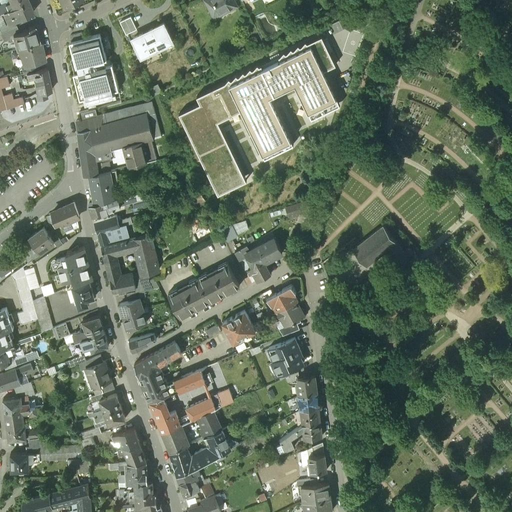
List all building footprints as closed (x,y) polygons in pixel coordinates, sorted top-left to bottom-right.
[(28,0),(8,9),(3,11),(8,22),(8,23),(14,20),(34,11),(28,0)] [(28,0),(9,0),(10,1),(6,3),(6,4),(8,9),(28,0)] [(233,0),(204,0),(212,16),(235,4),(233,0)] [(0,6),(0,12),(3,11),(8,9),(6,4),(0,6)] [(137,28),(131,16),(120,21),(126,34),(137,28)] [(8,22),(0,26),(0,31),(1,33),(17,26),(14,20),(8,23),(8,22)] [(172,41),(164,23),(163,23),(133,38),(142,55),(151,51),(148,44),(154,42),(157,48),(172,41)] [(17,26),(1,33),(4,40),(13,37),(12,34),(19,32),(17,26)] [(19,32),(12,34),(13,37),(17,49),(39,42),(34,26),(28,28),(29,29),(19,32)] [(82,32),(70,35),(71,41),(83,38),(82,32)] [(107,59),(101,34),(83,38),(71,41),(69,41),(76,67),(78,66),(80,71),(73,73),(80,99),(84,98),(85,104),(117,96),(115,90),(119,89),(112,63),(111,63),(110,58),(107,59)] [(179,112),(218,193),(231,187),(230,183),(245,176),(218,120),(242,109),(263,153),(279,146),(280,150),(294,143),(270,95),(295,83),(312,117),(340,104),(324,69),(336,64),(327,44),(328,43),(326,39),(327,38),(324,39),(322,35),(308,42),(306,40),(302,44),(300,45),(298,43),(294,48),(293,49),(291,47),(287,51),(286,52),(284,50),(280,55),(260,65),(258,63),(254,67),(252,68),(250,66),(246,71),(245,71),(243,70),(239,74),(238,75),(236,73),(232,78),(231,78),(229,77),(225,81),(197,95),(200,102),(179,112)] [(39,42),(17,49),(19,57),(21,57),(23,65),(24,65),(36,62),(43,59),(41,52),(42,49),(41,44),(39,42)] [(36,62),(24,65),(23,65),(22,65),(24,74),(25,73),(38,70),(36,62)] [(38,70),(25,73),(27,78),(32,77),(36,93),(51,90),(46,68),(38,70)] [(0,86),(9,84),(6,75),(0,76),(0,86)] [(11,92),(2,95),(6,108),(23,103),(22,96),(13,98),(11,92)] [(161,135),(153,106),(152,107),(150,101),(76,121),(78,131),(147,113),(154,137),(161,135)] [(147,113),(78,131),(79,138),(84,175),(88,174),(98,172),(97,166),(95,153),(150,139),(154,138),(154,137),(147,113)] [(150,139),(95,153),(97,166),(102,164),(101,162),(114,159),(113,155),(126,152),(129,165),(152,161),(149,147),(152,146),(150,139)] [(116,169),(98,172),(88,174),(94,203),(117,198),(114,186),(119,186),(116,169)] [(130,194),(118,197),(120,203),(131,200),(130,194)] [(94,203),(89,204),(93,216),(103,212),(103,211),(121,205),(120,203),(118,197),(117,198),(94,203)] [(74,202),(52,212),(56,223),(61,221),(65,231),(73,228),(72,227),(78,224),(77,217),(79,216),(74,202)] [(303,202),(285,207),(288,218),(307,212),(303,202)] [(117,215),(95,222),(98,232),(105,230),(105,227),(111,225),(112,228),(120,225),(118,220),(117,215)] [(393,246),(373,219),(345,242),(351,249),(358,259),(376,245),(388,260),(398,252),(397,251),(393,246)] [(237,236),(231,224),(221,227),(227,241),(237,236)] [(120,225),(112,228),(111,225),(105,227),(105,230),(98,232),(101,243),(109,241),(108,236),(120,233),(121,231),(120,225)] [(43,227),(29,237),(30,238),(37,249),(45,244),(46,246),(52,242),(53,241),(51,238),(43,227)] [(55,234),(51,238),(53,241),(54,241),(52,242),(57,248),(63,244),(55,234)] [(149,234),(102,246),(106,261),(108,268),(118,266),(113,253),(136,248),(143,274),(148,273),(158,271),(149,234)] [(249,250),(246,251),(247,254),(253,265),(264,260),(265,261),(282,252),(274,237),(249,250)] [(30,240),(24,244),(24,243),(23,243),(34,258),(40,253),(37,249),(30,238),(29,239),(30,240)] [(403,246),(399,241),(393,246),(397,251),(403,246)] [(246,244),(235,250),(239,258),(247,254),(246,251),(249,250),(246,244)] [(66,280),(68,287),(90,279),(85,261),(88,260),(84,247),(67,251),(68,256),(56,259),(62,282),(66,280)] [(3,258),(0,259),(0,272),(3,271),(3,272),(9,267),(3,258)] [(253,265),(248,268),(250,273),(253,272),(258,280),(271,272),(265,261),(264,260),(253,265)] [(229,264),(199,279),(210,300),(240,285),(229,264)] [(23,266),(11,274),(15,279),(24,311),(18,312),(21,324),(38,319),(33,301),(23,266)] [(133,275),(120,277),(120,274),(118,266),(108,268),(113,291),(135,285),(133,276),(133,275)] [(148,273),(143,274),(133,276),(135,285),(137,292),(144,290),(159,287),(155,278),(149,279),(148,273)] [(288,278),(282,282),(285,288),(291,284),(288,278)] [(90,279),(68,287),(71,299),(76,298),(79,307),(89,304),(87,299),(94,297),(90,279)] [(199,279),(170,294),(182,316),(210,300),(199,279)] [(296,293),(291,284),(273,294),(267,297),(271,306),(272,306),(274,306),(277,311),(297,301),(298,300),(295,295),(295,293),(296,293)] [(270,288),(264,292),(267,297),(273,294),(270,288)] [(137,292),(127,294),(128,300),(141,297),(146,296),(144,290),(137,292)] [(53,326),(45,296),(33,301),(38,319),(42,331),(53,326)] [(141,297),(121,303),(124,314),(144,308),(141,297)] [(297,301),(277,311),(281,318),(276,321),(279,327),(287,323),(288,326),(298,322),(301,321),(300,318),(302,316),(300,311),(301,309),(297,301)] [(6,307),(0,309),(0,349),(13,344),(8,330),(14,328),(6,307)] [(144,308),(124,314),(127,326),(147,320),(144,308)] [(256,330),(245,310),(235,315),(236,316),(233,318),(232,316),(223,322),(234,342),(238,340),(239,343),(253,335),(252,332),(256,330)] [(99,315),(82,320),(85,330),(81,329),(72,332),(74,339),(103,330),(99,315)] [(66,321),(54,326),(58,337),(70,333),(66,321)] [(298,322),(288,326),(287,323),(279,327),(279,328),(283,335),(300,328),(298,322)] [(157,324),(150,326),(152,332),(154,331),(155,331),(161,329),(159,323),(157,324)] [(217,325),(207,330),(210,337),(221,331),(217,325)] [(487,351),(505,337),(499,329),(480,342),(487,351)] [(103,330),(74,339),(77,348),(83,346),(85,352),(108,345),(103,330)] [(152,332),(130,339),(133,350),(138,348),(139,349),(144,347),(143,345),(156,338),(155,331),(154,331),(152,332)] [(278,373),(289,368),(304,362),(299,352),(301,351),(295,336),(269,347),(274,359),(272,360),(278,373)] [(175,340),(154,352),(161,363),(169,359),(182,352),(175,340)] [(0,349),(0,364),(12,360),(9,352),(16,349),(14,343),(13,344),(0,349)] [(154,352),(134,363),(139,376),(153,368),(161,363),(154,352)] [(182,352),(169,359),(178,377),(193,371),(182,352)] [(30,353),(13,359),(15,366),(26,362),(33,359),(30,353)] [(83,353),(72,357),(73,358),(64,362),(66,367),(78,363),(86,360),(83,353)] [(86,360),(78,363),(80,369),(85,368),(84,367),(102,361),(100,354),(86,360)] [(236,354),(217,361),(227,386),(245,379),(236,354)] [(102,361),(84,367),(85,368),(92,387),(98,385),(97,383),(110,378),(104,360),(102,361)] [(210,395),(186,405),(188,410),(185,411),(186,414),(181,416),(182,417),(179,418),(180,423),(200,414),(214,408),(233,400),(227,386),(217,361),(193,371),(178,377),(176,378),(180,389),(204,379),(210,395)] [(30,364),(16,370),(18,376),(26,373),(26,374),(32,371),(30,364)] [(161,383),(153,368),(139,376),(149,401),(180,389),(176,378),(161,383)] [(289,368),(278,373),(281,378),(292,374),(289,368)] [(16,370),(0,375),(0,390),(21,383),(18,376),(16,370)] [(310,374),(303,375),(303,376),(299,377),(299,380),(297,380),(299,393),(317,391),(315,375),(310,375),(310,374)] [(29,382),(14,387),(16,394),(31,389),(29,382)] [(111,382),(100,385),(103,392),(114,388),(111,382)] [(317,391),(299,393),(301,408),(319,405),(317,391)] [(103,397),(98,399),(101,406),(93,409),(95,415),(120,406),(115,393),(103,397)] [(27,395),(3,398),(5,410),(35,407),(43,406),(42,398),(28,400),(27,395)] [(319,405),(301,408),(303,422),(321,420),(319,405)] [(120,406),(95,415),(96,419),(104,416),(107,424),(124,418),(120,406)] [(35,407),(5,410),(7,423),(25,421),(24,412),(28,412),(28,414),(36,413),(35,407)] [(214,408),(200,414),(204,425),(200,427),(204,436),(208,434),(222,428),(214,408)] [(179,418),(175,409),(157,417),(162,430),(180,423),(179,418)] [(303,422),(280,438),(282,442),(284,447),(284,449),(294,445),(291,436),(298,432),(303,428),(305,437),(322,435),(321,420),(303,422)] [(25,421),(7,423),(9,440),(41,435),(40,428),(27,431),(25,421)] [(180,423),(162,430),(170,451),(186,444),(188,443),(180,423)] [(99,425),(88,429),(90,436),(94,435),(101,432),(99,425)] [(135,427),(113,435),(115,440),(120,438),(123,446),(141,444),(135,427)] [(186,444),(170,451),(177,474),(189,469),(197,465),(231,447),(222,428),(208,434),(213,445),(207,448),(206,446),(195,452),(194,456),(190,454),(186,444)] [(90,436),(81,439),(83,444),(85,449),(98,448),(94,435),(90,436)] [(323,441),(309,447),(310,452),(312,452),(313,454),(324,452),(323,441)] [(282,442),(275,445),(277,450),(284,447),(282,442)] [(31,446),(28,446),(28,453),(41,453),(41,461),(70,460),(73,475),(91,470),(91,464),(85,449),(83,444),(31,446)] [(123,446),(114,446),(115,453),(123,452),(125,451),(129,461),(147,460),(141,444),(123,446)] [(313,454),(308,454),(309,463),(307,463),(308,472),(327,469),(325,459),(326,459),(325,452),(324,452),(313,454)] [(28,453),(11,453),(12,471),(30,471),(30,461),(41,461),(41,453),(28,453)] [(129,461),(120,462),(120,467),(125,466),(127,481),(135,481),(148,480),(147,460),(129,461)] [(197,465),(189,469),(192,475),(179,480),(185,494),(196,490),(200,489),(200,488),(198,485),(196,478),(198,477),(197,474),(200,472),(197,465)] [(189,469),(177,474),(179,480),(192,475),(189,469)] [(310,478),(298,479),(297,480),(298,486),(301,485),(311,484),(310,478)] [(148,480),(135,481),(136,488),(136,493),(154,492),(153,480),(148,480)] [(214,480),(198,485),(200,488),(200,489),(202,488),(206,497),(218,491),(214,480)] [(311,484),(301,485),(303,501),(305,500),(331,497),(329,481),(311,484)] [(91,511),(89,483),(58,491),(60,504),(80,499),(80,511),(91,511)] [(196,490),(185,494),(187,500),(198,496),(196,490)] [(58,491),(24,499),(23,511),(36,511),(36,510),(60,504),(58,491)] [(154,492),(136,493),(136,499),(137,506),(144,506),(158,505),(157,492),(154,492)] [(136,493),(120,495),(121,502),(126,501),(126,500),(136,499),(136,493)] [(214,495),(201,500),(205,511),(211,511),(220,509),(214,495)] [(331,497),(305,500),(306,507),(305,508),(305,511),(330,511),(331,510),(331,505),(332,505),(331,497)] [(198,504),(189,508),(190,511),(205,511),(201,500),(200,498),(196,499),(198,504)]
